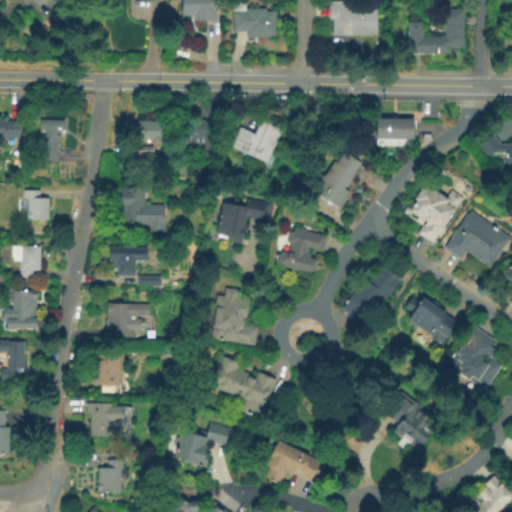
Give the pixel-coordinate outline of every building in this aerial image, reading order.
[(216,0),(216,23),(193,23),(193,17),(180,17),(180,0),(216,0)] [(332,37),(332,21),(326,21),(327,1),(345,2),(345,10),(377,10),(376,38),(332,37)] [(273,40),(246,41),(246,34),(232,34),(232,4),(244,4),(244,10),(264,10),(264,14),(273,14),(273,40)] [(460,51),(449,50),(449,56),(405,55),(406,23),(422,24),(422,38),(443,39),(443,11),(461,11),(460,51)] [(18,139),(0,137),(0,120),(19,122),(18,139)] [(413,121),(413,148),(373,147),(374,120),(413,121)] [(56,163),(41,163),(42,131),(37,131),(37,121),(62,122),(61,133),(57,133),(56,163)] [(214,157),(199,157),(199,146),(175,146),(176,121),(215,121),(214,157)] [(281,131),(265,166),(227,150),(236,128),(252,135),(259,121),(281,131)] [(160,143),(136,143),(135,124),(160,123),(160,143)] [(491,154),(485,159),(476,146),(491,135),(498,145),(511,144),(511,170),(504,170),(504,154),(491,154)] [(151,148),(151,158),(135,158),(136,148),(151,148)] [(337,212),(308,195),(320,176),(323,177),(332,161),(336,163),(342,153),(358,163),(342,190),(348,193),(337,212)] [(431,244),(415,234),(420,226),(400,214),(403,208),(410,212),(415,203),(412,201),(422,185),(444,198),(449,190),(460,197),(431,244)] [(162,234),(145,234),(145,224),(122,224),(122,211),(114,211),(114,188),(143,188),(143,207),(162,207),(162,234)] [(47,222),(25,222),(25,200),(20,200),(20,191),(38,191),(38,199),(47,199),(47,222)] [(241,246),(230,244),(231,239),(214,235),(221,195),(262,203),(259,220),(242,217),(240,228),(244,229),(241,246)] [(489,267),(464,250),(458,259),(442,248),(467,210),(508,238),(489,267)] [(312,274),(272,265),(275,252),(286,254),(288,245),(282,244),(285,232),(291,233),(292,228),(325,235),(322,251),(307,248),(306,253),(309,254),(308,259),(315,261),(312,274)] [(17,281),(17,260),(8,260),(8,247),(38,246),(38,271),(33,271),(33,281),(17,281)] [(132,276),(115,276),(115,269),(107,269),(107,248),(145,249),(145,262),(132,262),(132,276)] [(511,281),(503,276),(511,261),(511,281)] [(360,325),(338,308),(361,277),(366,282),(382,262),(402,277),(379,307),(376,304),(360,325)] [(135,287),(134,277),(148,277),(148,287),(135,287)] [(254,344),(208,340),(212,296),(221,297),(222,288),(237,289),(236,297),(248,298),(246,317),(241,317),(241,325),(256,327),(254,344)] [(34,329),(2,329),(2,320),(0,320),(0,308),(10,308),(10,290),(33,290),(34,329)] [(441,345),(406,321),(411,314),(402,309),(409,298),(418,304),(423,297),(445,312),(443,314),(456,323),(441,345)] [(132,338),(114,338),(114,329),(105,329),(105,304),(148,304),(148,316),(134,316),(134,319),(139,320),(139,330),(132,330),(132,338)] [(484,392),(444,367),(470,325),(497,342),(488,357),(501,365),(484,392)] [(0,380),(0,369),(5,369),(5,353),(0,353),(0,341),(22,341),(22,370),(14,371),(14,380),(0,380)] [(121,350),(121,388),(90,387),(91,349),(121,350)] [(261,419),(238,410),(242,400),(206,385),(218,355),(237,362),(234,369),(252,376),(254,371),(277,380),(261,419)] [(416,450),(391,434),(397,425),(379,413),(394,389),(419,405),(416,409),(428,416),(424,422),(434,429),(422,447),(419,445),(416,450)] [(88,437),(88,413),(84,413),(84,402),(110,402),(110,408),(120,408),(120,422),(112,422),(111,438),(88,437)] [(7,454),(0,454),(0,410),(3,411),(3,428),(8,428),(7,454)] [(204,468),(171,459),(180,425),(204,432),(207,422),(228,428),(224,445),(205,440),(203,445),(206,446),(204,453),(208,454),(204,468)] [(277,484),(261,475),(270,457),(267,455),(275,439),(322,464),(311,483),(285,469),(277,484)] [(118,494),(95,493),(96,467),(104,468),(104,459),(121,459),(121,468),(127,468),(127,480),(119,480),(118,494)] [(511,496),(496,511),(465,511),(472,505),(468,501),(486,482),(491,487),(498,480),(511,494),(511,496)] [(167,511),(182,492),(205,510),(211,502),(224,511),(167,511)]
